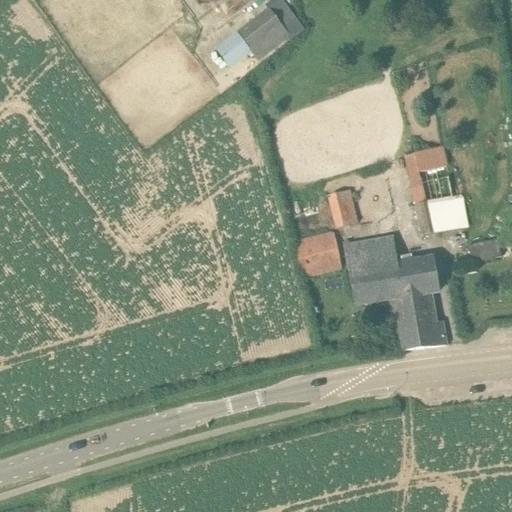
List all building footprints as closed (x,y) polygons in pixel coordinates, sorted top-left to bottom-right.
[(238,35),(217,52),(229,68),(250,51),(251,52),(281,29),(268,11),(238,34),(238,35)] [(462,228),(459,217),(458,217),(442,149),(403,157),(421,236),(462,228)] [(334,228),(359,223),(350,190),(326,196),(334,228)] [(314,276),(341,269),(333,232),(292,242),(302,284),(315,281),(314,276)] [(446,347),(443,325),(428,327),(423,295),(439,292),(433,260),(398,266),(393,237),(348,245),(348,242),(343,243),(354,305),(394,298),(400,335),(406,334),(409,352),(432,349),(446,347)] [(494,240),(468,245),(473,264),(498,258),(494,240)]
